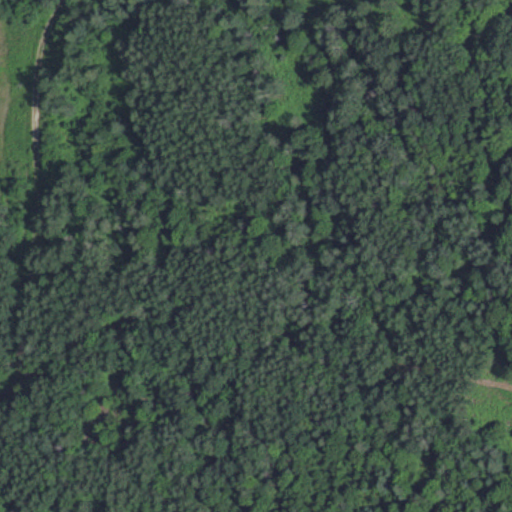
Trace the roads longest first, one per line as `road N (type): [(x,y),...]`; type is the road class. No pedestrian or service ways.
road 1 (track): [(511,384),(412,366),(364,382),(237,308),(201,306),(138,310),(21,382)]
road 2 (track): [(0,394),(21,382),(41,42),(63,0)]
